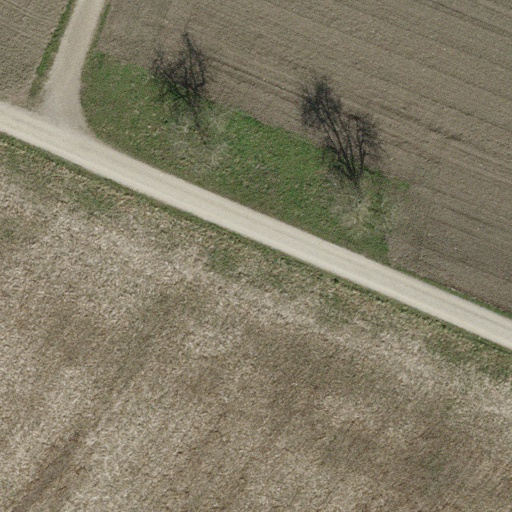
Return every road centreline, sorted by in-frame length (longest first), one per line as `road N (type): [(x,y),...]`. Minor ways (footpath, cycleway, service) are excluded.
road 1 (track): [(0,121),(511,340)]
road 2 (track): [(95,0),(46,140)]
